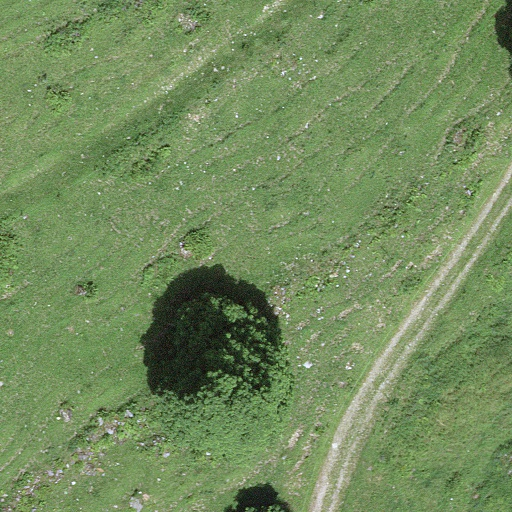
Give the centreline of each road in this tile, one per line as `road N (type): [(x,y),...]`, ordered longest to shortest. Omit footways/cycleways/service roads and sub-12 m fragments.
road 1 (track): [(312,0),(115,169),(0,229)]
road 2 (track): [(329,511),(378,372),(511,185)]
